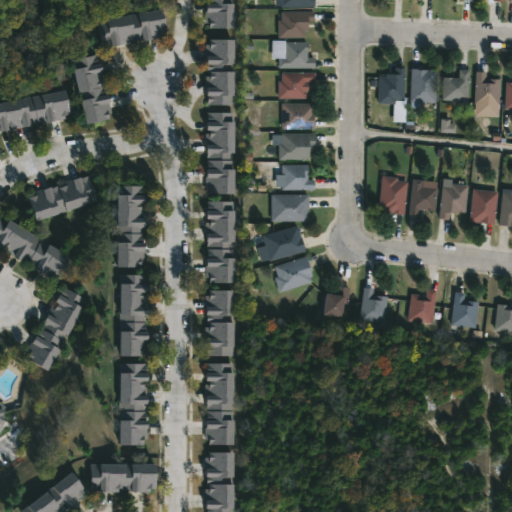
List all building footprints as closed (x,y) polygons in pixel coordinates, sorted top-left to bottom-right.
[(235,0),(235,29),(206,27),(206,0),(235,0)] [(316,0),(316,8),(283,8),(283,0),(316,0)] [(164,11),(169,27),(166,28),(168,33),(163,35),(164,38),(146,42),(145,39),(131,42),(131,44),(122,45),(122,47),(114,49),(113,45),(104,47),(99,21),(164,10),(164,11)] [(307,38),(279,38),(279,21),(283,21),(283,12),(315,12),(315,22),(309,22),(309,30),(307,30),(307,38)] [(232,105),(207,105),(206,39),(232,39),(232,105)] [(287,41),(287,43),(309,43),(309,58),(316,58),(316,68),(280,68),(280,59),(273,59),(273,41),(287,41)] [(99,57),(101,65),(103,64),(106,73),(103,73),(108,96),(110,96),(112,104),(110,104),(113,119),(87,125),(74,61),(99,55),(99,57)] [(406,68),(405,101),(402,101),(402,103),(394,102),(394,105),(379,104),(380,77),(387,77),(387,73),(394,74),(394,67),(406,68)] [(424,69),(438,70),(437,103),(423,103),(422,108),(412,108),(412,101),(411,101),(412,68),(424,69)] [(471,71),(469,99),(467,99),(467,107),(459,107),(459,100),(444,100),(445,78),(460,78),(461,70),(471,71)] [(307,99),(279,99),(279,82),(283,82),(283,73),(317,72),(317,83),(310,83),(310,92),(307,92),(307,99)] [(501,80),(500,105),(476,104),(477,72),(488,72),(487,79),(501,80)] [(67,92),(72,115),(66,117),(67,119),(41,124),(41,123),(33,125),(33,127),(25,129),(25,127),(13,129),(12,127),(10,127),(11,131),(0,132),(0,104),(26,100),(26,98),(67,92)] [(315,129),(282,129),(282,104),(315,104),(315,129)] [(232,112),(232,194),(210,194),(210,188),(205,188),(206,112),(232,112)] [(440,133),(455,133),(455,121),(440,121),(440,133)] [(310,160),(280,160),(280,144),(283,144),(283,134),(316,134),(316,148),(310,148),(310,160)] [(310,178),(315,179),(315,189),(283,189),(283,164),(310,164),(310,178)] [(97,200),(37,220),(27,193),(88,173),(97,200)] [(409,181),(406,214),(385,212),(385,210),(380,210),(383,175),(399,177),(399,180),(409,181)] [(439,187),(436,210),(421,208),(420,215),(410,214),(414,179),(424,180),(424,186),(439,187)] [(469,185),(466,212),(459,211),(459,213),(450,212),(449,219),(440,218),(444,186),(451,186),(452,182),(469,185)] [(145,226),(146,265),(119,265),(119,184),(146,185),(146,226),(145,226)] [(499,191),(496,223),(471,222),(474,188),(499,191)] [(511,225),(500,225),(504,192),(511,192),(511,225)] [(308,221),(272,221),(272,194),(310,194),(310,209),(308,209),(308,221)] [(234,200),(234,210),(237,210),(236,241),(234,241),(234,257),(236,257),(236,281),(209,281),(209,277),(206,277),(206,258),(209,258),(209,249),(207,249),(207,245),(206,245),(206,221),(210,221),(210,218),(206,218),(206,210),(210,211),(210,200),(234,200)] [(71,255),(58,277),(54,274),(52,278),(43,273),(44,271),(0,244),(0,214),(1,213),(71,255)] [(306,251),(271,262),(263,235),(298,224),(306,251)] [(307,258),(309,258),(315,276),(311,277),(313,282),(281,292),(275,276),(278,275),(275,266),(306,256),(307,258)] [(147,274),(147,283),(149,283),(149,291),(147,291),(147,306),(149,306),(149,314),(146,314),(146,331),(150,331),(149,339),(146,339),(146,357),(120,356),(121,274),(147,274)] [(55,353),(45,370),(24,358),(30,349),(27,348),(64,286),(87,299),(55,353)] [(351,288),(350,304),(347,303),(345,316),(327,314),(329,292),(336,293),(337,286),(351,288)] [(389,296),(387,322),(362,320),(365,287),(375,288),(375,294),(389,296)] [(438,289),(435,322),(410,319),(413,293),(424,294),(424,296),(428,296),(428,288),(438,289)] [(235,289),(235,354),(208,354),(208,346),(206,346),(206,327),(208,327),(208,324),(209,324),(209,314),(207,314),(206,295),(211,295),(211,289),(235,289)] [(480,301),(478,328),(453,325),(456,291),(467,292),(466,300),(480,301)] [(511,330),(496,329),(499,304),(511,304),(511,330)] [(147,380),(147,384),(148,384),(148,395),(149,395),(149,402),(147,402),(147,420),(149,420),(149,428),(147,428),(147,439),(145,438),(145,444),(120,444),(120,363),(147,363),(147,380)] [(234,363),(234,372),(236,372),(236,405),(234,405),(234,419),(236,419),(235,444),(209,444),(209,439),(206,439),(207,420),(208,420),(208,395),(206,394),(206,384),(208,384),(208,363),(234,363)] [(4,419),(1,423),(0,422),(0,400),(8,406),(2,415),(5,417),(4,419)] [(235,476),(225,477),(226,484),(235,484),(235,511),(210,511),(210,509),(206,508),(206,488),(210,488),(210,477),(206,476),(206,457),(211,457),(211,452),(236,452),(235,476)] [(158,464),(158,488),(150,488),(150,492),(90,491),(91,464),(158,464)] [(80,502),(70,509),(68,506),(60,511),(22,511),(72,471),(87,491),(83,494),(84,497),(79,501),(80,502)]
